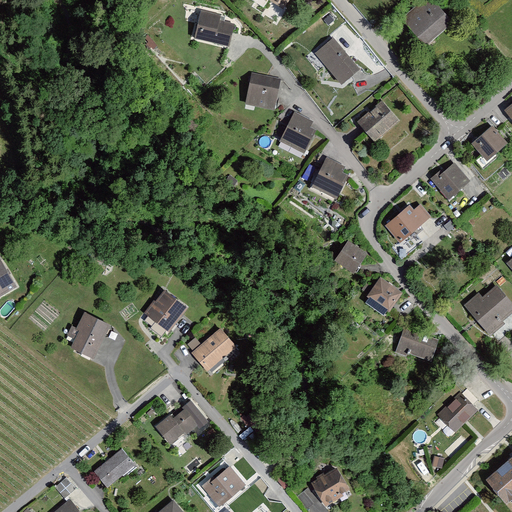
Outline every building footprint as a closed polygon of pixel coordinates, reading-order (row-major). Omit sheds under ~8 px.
[(270,0),(284,9),(289,0),(270,0)] [(458,24),(436,0),(423,0),(401,19),(429,50),(458,24)] [(239,21),(201,13),(195,37),(233,46),(239,21)] [(363,69),(336,34),(312,53),(340,88),(363,69)] [(283,78),(252,72),(247,104),(277,109),(283,78)] [(402,122),(382,98),(354,120),(374,144),(402,122)] [(315,120),(293,109),(277,145),(306,159),(320,130),(312,127),(315,120)] [(493,128),(472,147),(489,165),(510,147),(493,128)] [(352,172),(325,157),(308,188),(334,203),(352,172)] [(442,173),(432,182),(450,203),(471,185),(456,167),(445,176),(442,173)] [(409,209),(387,229),(403,246),(425,226),(409,209)] [(371,256),(349,242),(335,263),(357,277),(371,256)] [(0,296),(17,289),(1,254),(0,254),(0,296)] [(407,292),(380,276),(366,300),(393,316),(407,292)] [(480,294),(464,307),(491,340),(505,328),(503,325),(511,317),(511,304),(499,288),(484,300),(480,294)] [(192,311),(166,289),(143,316),(170,338),(192,311)] [(118,331),(86,314),(69,346),(101,363),(118,331)] [(240,347),(221,322),(191,345),(211,370),(240,347)] [(440,341),(403,331),(398,350),(435,361),(440,341)] [(467,385),(438,414),(457,433),(486,403),(467,385)] [(171,407),(155,420),(175,446),(207,421),(193,402),(177,415),(171,407)] [(110,486),(139,462),(124,444),(95,468),(110,486)] [(511,460),(486,483),(510,510),(511,508),(511,460)] [(328,507),(354,493),(339,464),(313,478),(328,507)] [(230,465),(204,487),(221,506),(246,485),(230,465)] [(58,484),(63,495),(74,491),(69,479),(58,484)] [(83,511),(73,496),(50,511),(83,511)] [(156,511),(189,511),(175,496),(156,511)]
